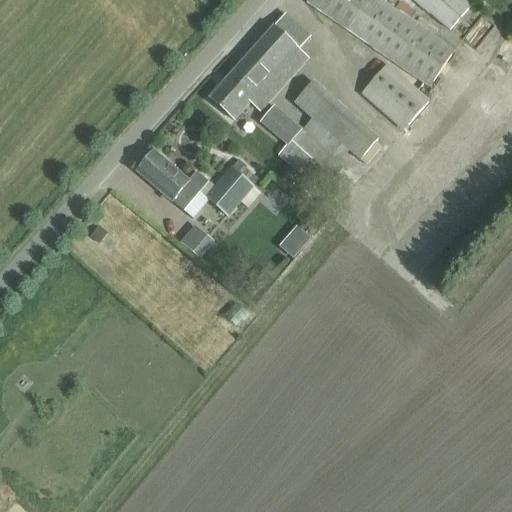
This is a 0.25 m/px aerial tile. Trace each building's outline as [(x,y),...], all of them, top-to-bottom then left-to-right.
[(455,51),(379,0),(309,0),(307,3),(430,87),(455,51)] [(471,8),(461,0),(414,0),(450,31),(471,8)] [(248,57),(281,88),(308,59),(299,51),(311,38),(286,15),(248,57)] [(260,112),(281,88),(248,57),(210,99),(234,121),(250,103),(260,112)] [(405,131),(429,103),(387,67),(363,95),(405,131)] [(379,140),(313,82),(295,103),(360,161),(379,140)] [(270,130),(289,147),(302,132),(284,115),(270,130)] [(289,147),(281,156),(323,193),(344,169),(302,132),(289,147)] [(215,188),(209,183),(197,173),(189,182),(154,151),(136,172),(173,203),(194,220),(209,201),(228,217),(239,204),(247,210),(261,193),(232,168),(215,188)] [(177,242),(197,260),(213,243),(193,225),(177,242)]
